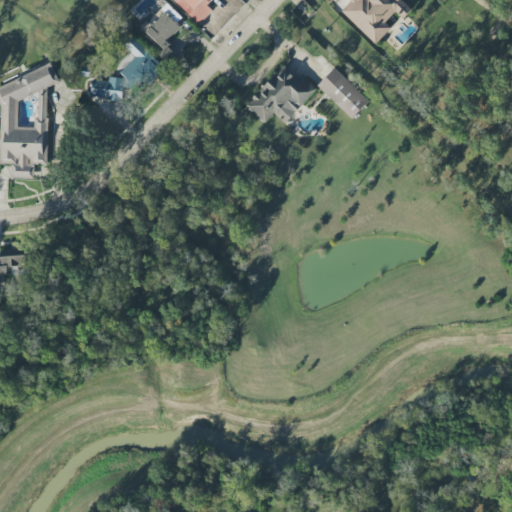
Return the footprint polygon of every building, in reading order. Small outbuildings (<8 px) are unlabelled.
[(212,0),(176,0),(201,23),(213,11),(207,6),(212,0)] [(375,45),(392,28),(386,23),(396,12),(403,19),(412,9),(402,0),(352,0),(341,12),(375,45)] [(164,50),(159,55),(168,62),(177,53),(164,41),(184,20),(168,5),(151,24),(147,20),(140,27),(164,50)] [(120,72),(139,92),(164,68),(134,36),(124,45),(135,58),(120,72)] [(286,124),(316,90),(285,63),(246,106),(265,123),(274,113),(286,124)] [(0,160),(0,164),(12,164),(12,178),(33,179),(34,165),(47,165),(48,119),(47,118),(48,99),(44,89),(60,83),(53,64),(0,84),(0,104),(1,107),(0,160)] [(369,101),(335,68),(318,86),(353,119),(369,101)] [(123,99),(124,78),(108,77),(108,80),(92,80),(91,98),(123,99)]
